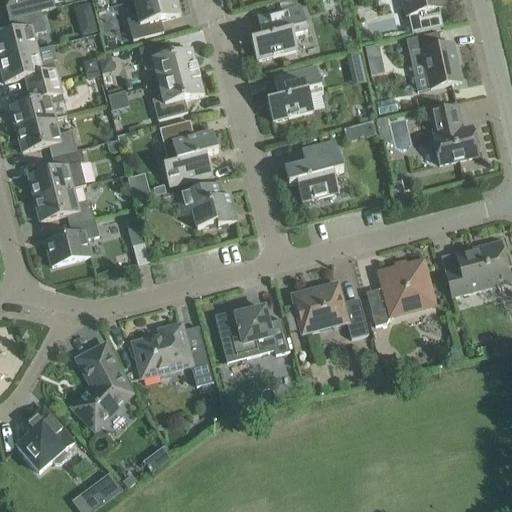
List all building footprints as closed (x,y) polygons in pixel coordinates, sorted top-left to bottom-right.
[(13,0),(21,4),(24,18),(41,14),(56,10),(53,0),(13,0)] [(175,0),(147,0),(134,4),(138,19),(127,21),(132,43),(163,35),(161,23),(180,18),(175,0)] [(294,0),(285,0),(278,2),(280,10),(296,6),(294,0)] [(402,0),(407,19),(409,18),(413,36),(443,29),(441,17),(439,12),(446,10),(443,0),(402,0)] [(75,9),(79,27),(95,23),(91,5),(75,9)] [(251,44),(256,64),(298,53),(294,38),(307,35),(301,8),(258,20),(263,41),(251,44)] [(0,37),(0,62),(38,52),(34,37),(46,34),(41,14),(24,18),(9,22),(9,23),(16,21),(19,32),(0,37)] [(454,57),(456,57),(453,46),(442,48),(439,35),(419,39),(406,42),(412,68),(424,65),(430,92),(462,85),(458,67),(456,67),(454,57)] [(116,38),(104,41),(107,53),(119,50),(116,38)] [(155,69),(159,84),(197,74),(191,51),(172,56),(169,43),(139,51),(145,72),(155,69)] [(379,47),(365,50),(368,62),(381,59),(379,47)] [(31,79),(34,90),(59,84),(54,64),(41,67),(38,52),(0,62),(0,66),(5,86),(31,79)] [(111,74),(115,73),(111,56),(98,59),(103,80),(112,78),(111,74)] [(267,105),(272,125),(314,114),(310,99),(323,95),(317,69),(279,79),(274,80),(279,102),(267,105)] [(100,74),(86,78),(87,83),(101,79),(100,74)] [(197,74),(159,84),(163,99),(152,102),(158,123),(188,115),(185,103),(204,98),(197,74)] [(11,109),(17,132),(55,122),(51,107),(64,104),(59,84),(34,90),(37,102),(11,109)] [(433,139),(439,168),(478,159),(472,131),(462,133),(456,109),(430,115),(435,139),(433,139)] [(387,121),(377,123),(379,131),(380,137),(390,135),(388,126),(387,121)] [(49,148),(52,160),(77,153),(72,134),(59,137),(55,122),(17,132),(23,155),(49,148)] [(218,154),(213,134),(196,139),(191,123),(160,131),(168,162),(162,164),(169,190),(212,178),(207,157),(218,154)] [(126,137),(118,139),(120,146),(128,144),(126,137)] [(117,144),(106,147),(109,158),(120,155),(117,144)] [(302,153),(305,166),(285,172),(289,188),(297,186),(302,205),(339,195),(334,176),(343,174),(336,144),(302,153)] [(28,178),(34,202),(73,192),(69,177),(82,173),(77,153),(52,160),(55,172),(28,178)] [(110,167),(113,179),(124,177),(121,164),(110,167)] [(117,181),(121,193),(131,189),(128,178),(117,181)] [(177,197),(183,218),(193,215),(197,231),(217,226),(218,230),(237,225),(229,197),(223,199),(220,186),(177,197)] [(164,188),(153,191),(155,199),(166,196),(164,188)] [(67,218),(70,230),(95,223),(94,220),(90,203),(77,207),(73,192),(34,202),(40,225),(67,218)] [(126,224),(127,230),(132,249),(145,246),(138,221),(126,224)] [(95,223),(70,230),(72,237),(45,244),(52,270),(91,260),(86,242),(99,239),(95,223)] [(481,254),(456,261),(459,272),(445,276),(451,295),(452,301),(492,290),(491,286),(510,280),(508,270),(511,269),(508,258),(505,259),(501,244),(480,250),(481,254)] [(372,315),(375,329),(386,326),(391,318),(434,307),(423,265),(407,269),(407,268),(406,269),(402,267),(398,268),(396,272),(395,271),(395,272),(380,276),(385,295),(389,310),(372,315)] [(302,337),(347,325),(351,342),(369,338),(359,302),(343,306),(338,287),(292,299),(302,337)] [(215,319),(220,338),(227,366),(275,354),(276,358),(290,354),(281,322),(268,325),(264,311),(237,318),(235,313),(215,319)] [(165,338),(133,346),(142,381),(191,368),(197,390),(213,385),(208,367),(199,330),(183,333),(182,327),(164,332),(165,338)] [(92,391),(72,411),(95,433),(132,397),(115,365),(106,347),(77,362),(92,391)] [(373,378),(367,380),(369,387),(384,383),(384,380),(378,359),(371,361),(374,373),(373,378)] [(17,450),(39,475),(53,464),(55,466),(60,467),(66,461),(66,456),(64,454),(74,445),(57,425),(43,410),(22,429),(30,438),(17,450)] [(110,475),(79,498),(89,511),(96,511),(122,493),(110,475)]
